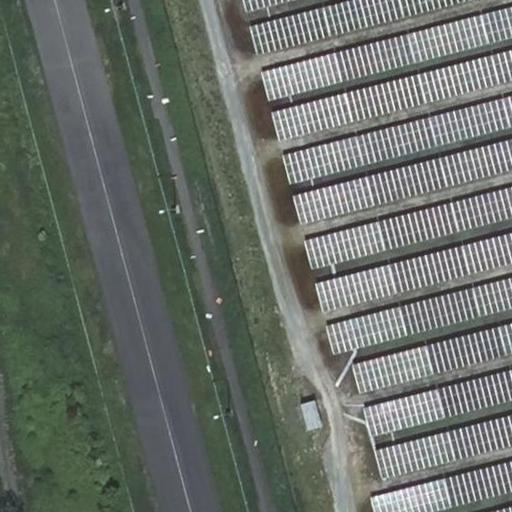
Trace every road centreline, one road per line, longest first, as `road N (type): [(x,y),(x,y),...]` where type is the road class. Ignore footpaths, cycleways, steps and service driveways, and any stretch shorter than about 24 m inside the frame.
road 1 (track): [(213,0),(348,511)]
road 2 (track): [(502,0),(231,69)]
road 3 (track): [(511,89),(254,155)]
road 4 (track): [(511,180),(277,240)]
road 5 (track): [(511,272),(299,326)]
road 6 (track): [(511,361),(321,410)]
road 7 (track): [(511,454),(344,497)]
